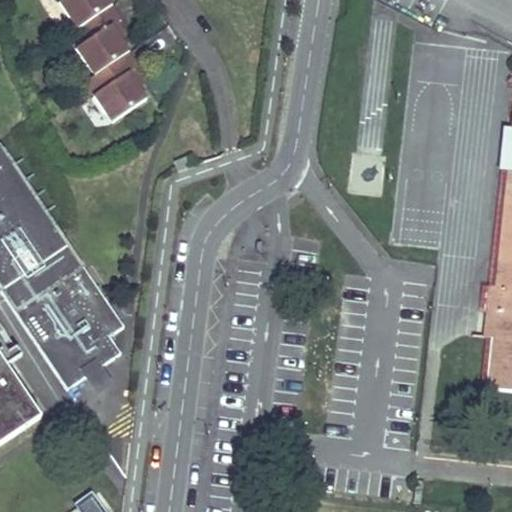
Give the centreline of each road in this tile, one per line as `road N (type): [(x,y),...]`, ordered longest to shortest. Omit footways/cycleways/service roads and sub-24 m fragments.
road 1 (unknown): [(487,3),(415,439),(435,470),(511,487)]
road 2 (residential): [(167,511),(210,227),(292,155),(317,0)]
